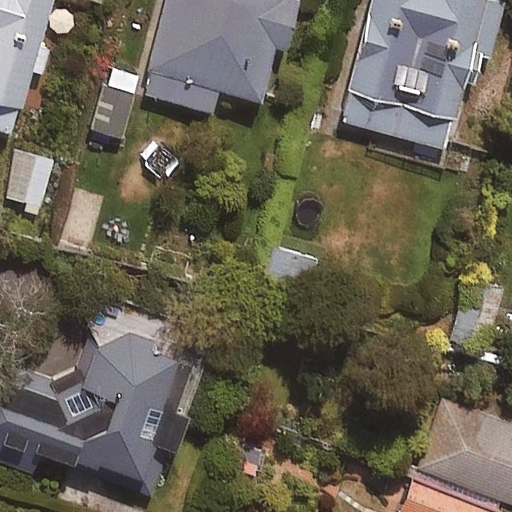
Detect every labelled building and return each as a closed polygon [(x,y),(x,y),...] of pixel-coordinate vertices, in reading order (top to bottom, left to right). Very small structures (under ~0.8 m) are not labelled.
[(53,42),(38,37),(48,0),(0,0),(0,123),(11,127),(30,64),(45,69),(53,42)] [(100,0),(59,0),(59,1),(97,12),(100,0)] [(168,0),(146,89),(213,106),(219,82),(265,93),(279,38),(289,40),(298,0),(168,0)] [(373,127),(368,145),(442,164),(466,75),(475,78),(485,40),(492,41),(502,0),(372,0),(342,119),(373,127)] [(139,74),(113,67),(97,127),(123,134),(139,74)] [(16,148),(3,195),(26,201),(24,209),(37,213),(53,158),(16,148)] [(322,254),(272,240),(262,275),(312,289),(322,254)] [(501,285),(466,277),(452,335),(487,344),(501,285)] [(49,384),(0,367),(0,456),(34,468),(42,444),(101,464),(98,471),(152,489),(168,442),(177,445),(191,406),(179,402),(195,354),(175,347),(164,324),(145,307),(112,299),(96,301),(73,312),(49,384)] [(511,419),(444,395),(419,466),(511,498),(511,419)] [(500,511),(501,510),(413,479),(401,511),(500,511)]
